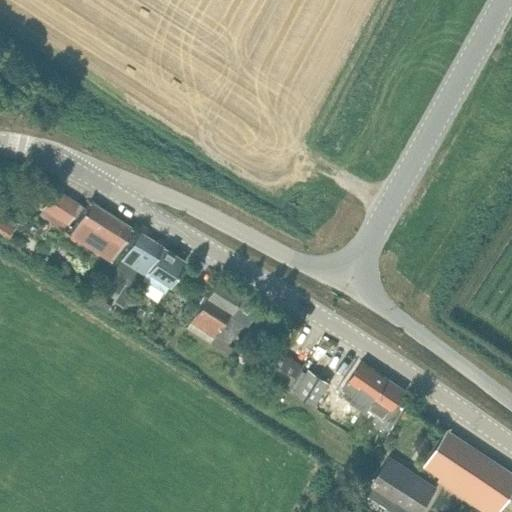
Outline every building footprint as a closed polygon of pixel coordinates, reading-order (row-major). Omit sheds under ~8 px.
[(68,222),(79,203),(55,188),(44,207),(68,222)] [(79,220),(69,235),(91,249),(111,261),(121,244),(132,227),(91,202),(87,208),(79,220)] [(0,235),(7,240),(14,228),(0,219),(0,235)] [(129,248),(112,275),(114,276),(113,277),(133,291),(135,289),(140,281),(133,277),(138,270),(146,275),(143,280),(149,283),(163,293),(164,294),(169,286),(175,277),(186,260),(140,231),(129,248)] [(205,296),(190,319),(214,335),(215,336),(211,341),(223,349),(229,340),(254,303),(242,296),(243,293),(218,276),(218,277),(216,279),(205,296)] [(116,299),(115,300),(123,306),(133,291),(113,277),(104,291),(116,299)] [(107,312),(111,306),(98,297),(94,303),(107,312)] [(365,416),(368,411),(390,379),(363,360),(362,361),(351,377),(342,390),(350,395),(349,398),(366,410),(363,415),(365,416)] [(328,389),(305,376),(293,395),(315,408),(328,389)] [(365,416),(386,432),(392,422),(404,406),(398,401),(405,391),(406,390),(390,379),(368,411),(365,416)] [(488,511),(498,511),(511,492),(511,491),(511,472),(448,430),(426,465),(442,476),(439,480),(488,511)] [(415,511),(420,511),(425,504),(436,487),(390,457),(372,484),(415,511)]
